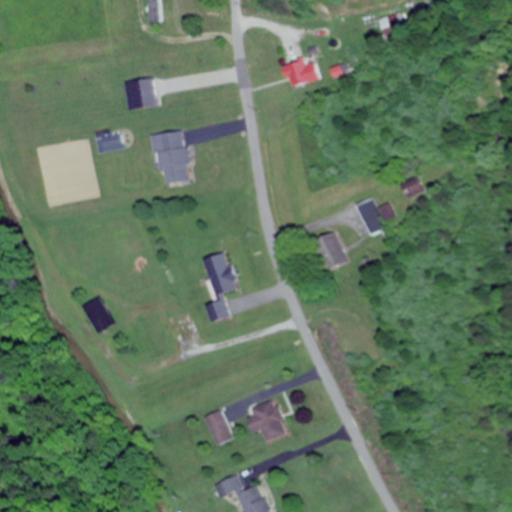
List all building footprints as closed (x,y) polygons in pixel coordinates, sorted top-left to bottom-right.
[(147,0),(148,24),(159,24),(158,0),(147,0)] [(377,21),(386,39),(404,30),(396,12),(377,21)] [(314,62),(307,65),(306,59),(284,66),(291,88),(320,79),(314,62)] [(127,109),(153,109),(153,81),(127,81),(127,109)] [(190,182),(185,132),(156,135),(160,185),(190,182)] [(97,138),(99,153),(123,150),(121,135),(97,138)] [(425,194),(421,180),(404,185),(408,199),(425,194)] [(397,219),(389,205),(380,210),(374,199),(358,208),(374,237),(390,228),(388,224),(397,219)] [(351,264),(336,233),(317,242),(332,273),(351,264)] [(209,307),(214,323),(231,318),(224,296),(240,292),(228,254),(206,260),(219,304),(209,307)] [(267,444),(288,436),(276,402),(250,411),(258,433),(263,432),(267,444)] [(235,441),(224,413),(208,420),(219,447),(235,441)] [(272,511),(263,488),(229,500),(233,511),(272,511)]
